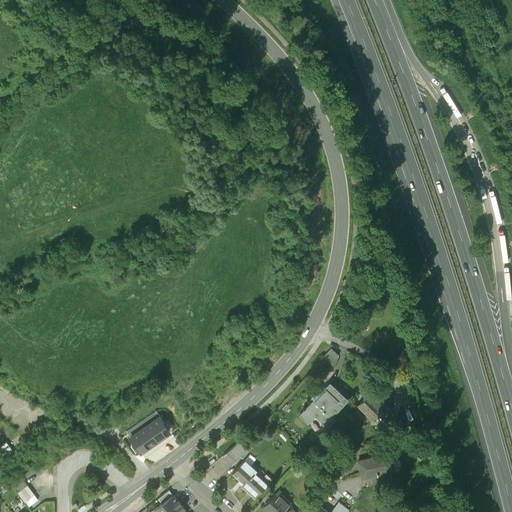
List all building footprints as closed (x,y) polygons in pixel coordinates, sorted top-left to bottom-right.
[(340,356),(332,350),(324,359),(335,369),(340,356)] [(324,425),(349,399),(331,382),(307,407),(315,415),(324,425)] [(370,393),(358,406),(377,423),(381,418),(382,418),(383,417),(383,416),(389,409),(382,402),(381,403),(370,393)] [(315,415),(307,407),(299,415),(308,423),(315,415)] [(141,451),(170,430),(165,423),(161,417),(156,410),(126,430),(141,451)] [(419,434),(417,423),(409,425),(413,435),(419,434)] [(242,438),(222,455),(232,464),(240,455),(242,457),(252,447),(242,438)] [(391,461),(390,453),(358,461),(362,475),(377,472),(377,475),(379,475),(378,473),(390,471),(388,462),(391,461)] [(233,472),(244,482),(242,485),(255,497),(269,481),(245,459),(233,472)] [(38,498),(20,474),(10,482),(25,501),(26,500),(29,505),(38,498)] [(276,492),(264,505),(270,511),(269,511),(294,511),(295,511),(290,506),(291,505),(276,492)] [(154,509),(156,511),(168,511),(182,502),(179,498),(177,499),(172,494),(154,509)] [(346,511),(349,509),(338,500),(330,511),(329,511),(346,511)] [(185,506),(182,502),(168,511),(186,511),(183,507),(185,506)]
